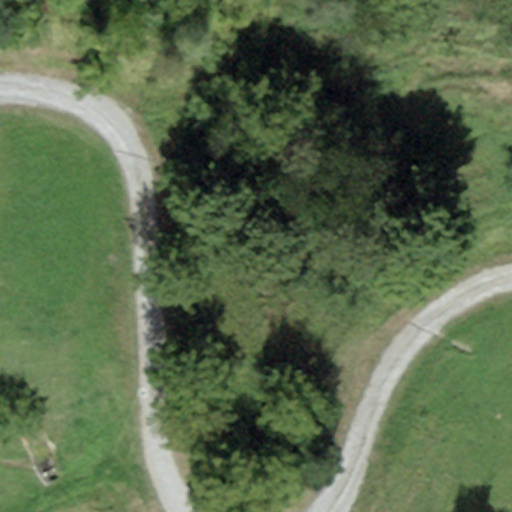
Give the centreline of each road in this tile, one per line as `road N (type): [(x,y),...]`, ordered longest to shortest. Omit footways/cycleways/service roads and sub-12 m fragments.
road 1 (track): [(184,511),(174,503),(150,383),(137,158),(109,121),(43,86),(0,88)]
road 2 (track): [(511,283),(482,288),(427,317),(362,419),(332,511)]
